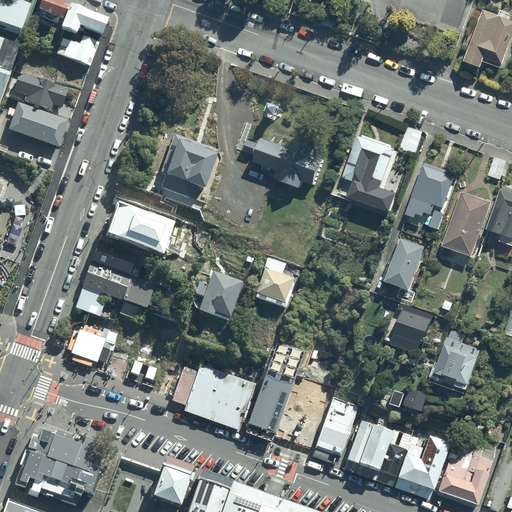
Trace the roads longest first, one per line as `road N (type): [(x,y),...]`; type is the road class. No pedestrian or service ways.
road 1 (unclassified): [(403,511),(15,380)]
road 2 (residential): [(15,380),(150,0)]
road 3 (residential): [(511,125),(161,0)]
